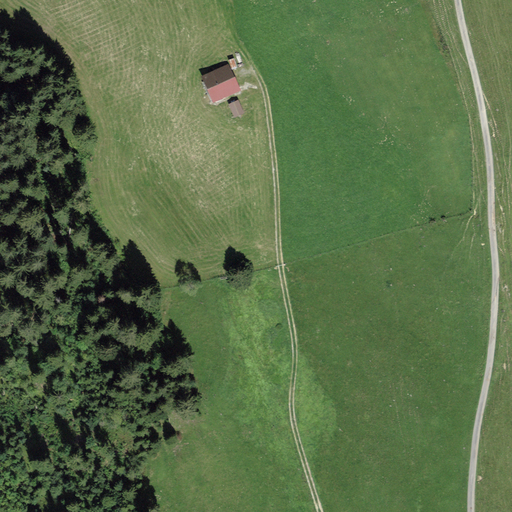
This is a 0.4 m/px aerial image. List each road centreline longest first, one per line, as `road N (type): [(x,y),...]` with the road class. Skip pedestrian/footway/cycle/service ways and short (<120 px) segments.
road 1 (track): [(471,511),(496,269),(486,134),(458,0)]
road 2 (track): [(254,69),(269,119),(294,340),(292,416),(319,511)]
